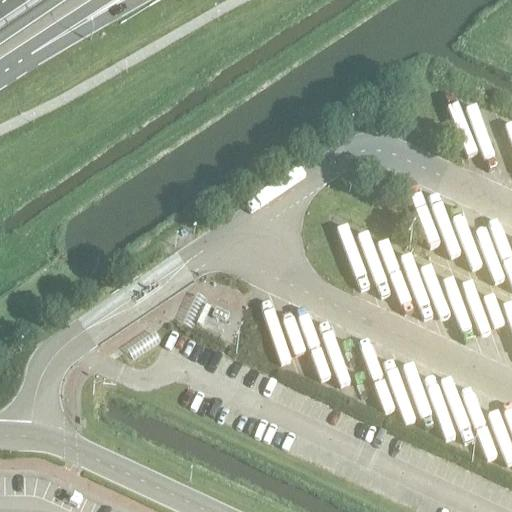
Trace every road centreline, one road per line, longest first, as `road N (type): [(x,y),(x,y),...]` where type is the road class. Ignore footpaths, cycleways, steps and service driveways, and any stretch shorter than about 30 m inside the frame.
road 1 (unclassified): [(202,511),(38,438),(0,438)]
road 2 (trunk): [(20,54),(140,0)]
